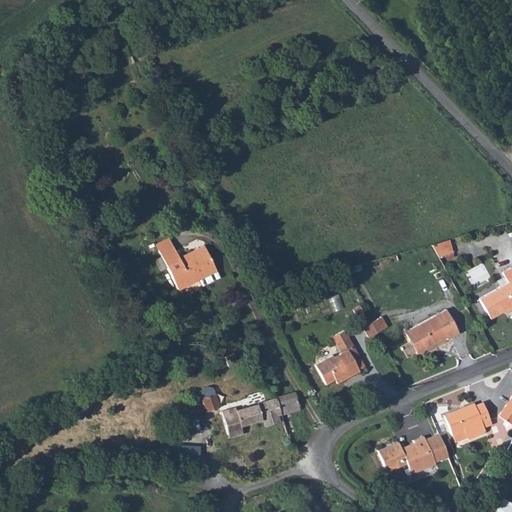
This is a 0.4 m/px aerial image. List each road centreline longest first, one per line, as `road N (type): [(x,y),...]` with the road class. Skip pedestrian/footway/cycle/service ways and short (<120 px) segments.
road 1 (unclassified): [(511,168),(351,0)]
road 2 (unclassified): [(511,354),(353,420),(329,437),(321,459)]
